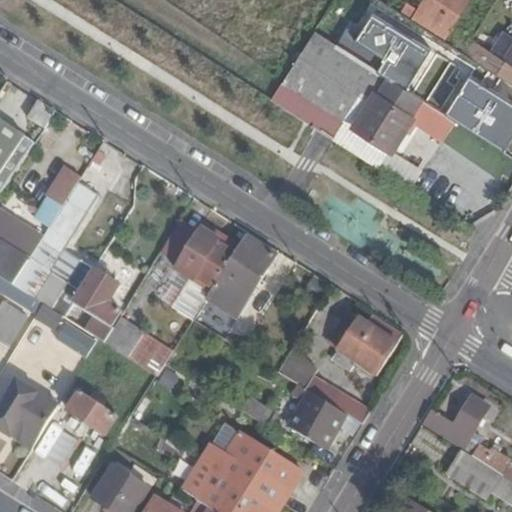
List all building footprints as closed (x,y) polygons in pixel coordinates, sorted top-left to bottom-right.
[(452,18),(424,0),(423,0),(411,19),(440,38),(444,40),(456,21),(452,18)] [(424,0),(452,18),(461,4),(458,2),(459,0),(424,0)] [(461,4),(452,18),(456,21),(467,0),(459,0),(458,2),(461,4)] [(511,48),(511,37),(503,31),(489,52),(504,62),(511,48)] [(412,119),(423,101),(402,88),(376,72),(314,32),(282,82),(392,152),(405,131),(412,119)] [(511,48),(504,62),(496,73),(511,83),(511,48)] [(511,83),(496,73),(491,70),(475,95),(511,118),(511,83)] [(381,169),(392,152),(282,82),(277,90),(271,99),(381,169)] [(45,129),(57,111),(39,100),(29,118),(45,129)] [(412,119),(405,131),(411,135),(418,123),(412,119)] [(0,124),(0,175),(26,138),(2,122),(0,124)] [(46,236),(75,191),(62,182),(33,228),(46,236)] [(79,184),(75,191),(46,236),(45,239),(34,256),(15,286),(45,305),(65,318),(68,320),(76,307),(94,318),(86,331),(102,341),(105,343),(120,320),(124,313),(113,305),(123,288),(66,252),(101,198),(79,184)] [(0,277),(15,286),(34,256),(45,239),(0,210),(0,277)] [(164,256),(181,266),(201,236),(184,225),(164,256)] [(204,231),(201,236),(181,266),(177,273),(211,295),(238,252),(204,231)] [(211,295),(206,302),(237,321),(278,258),(247,237),(238,252),(211,295)] [(127,282),(136,271),(111,253),(103,264),(127,282)] [(211,295),(177,273),(169,285),(204,307),(206,302),(211,295)] [(15,286),(0,277),(0,292),(38,316),(45,305),(15,286)] [(377,378),(406,332),(357,301),(342,327),(346,329),(340,338),(345,341),(343,344),(346,346),(340,356),(377,378)] [(29,319),(3,303),(0,307),(0,340),(12,348),(29,319)] [(65,318),(45,305),(38,316),(36,319),(56,332),(65,318)] [(142,333),(120,320),(105,343),(127,357),(142,333)] [(97,343),(67,324),(57,340),(86,359),(97,343)] [(307,329),(293,353),(320,370),(335,346),(307,329)] [(21,350),(36,355),(43,335),(28,330),(21,350)] [(71,385),(86,365),(77,357),(61,378),(71,385)] [(0,409),(0,431),(13,440),(19,431),(38,443),(51,421),(61,406),(18,380),(0,409)] [(315,380),(308,391),(349,417),(363,425),(370,413),(315,380)] [(92,400),(73,387),(61,406),(51,421),(100,451),(121,418),(107,409),(111,404),(95,395),(92,400)] [(308,391),(306,390),(301,400),(317,409),(312,417),(304,412),(293,429),(326,450),(349,417),(308,391)] [(455,424),(434,410),(423,429),(462,452),(511,482),(511,464),(474,441),(493,410),(472,397),(455,424)] [(243,411),(271,429),(278,417),(250,399),(243,411)] [(228,455),(241,434),(226,424),(212,445),(228,455)] [(32,452),(38,443),(19,431),(13,440),(32,452)] [(282,511),(306,475),(241,434),(228,455),(212,445),(183,491),(200,502),(193,511),(282,511)] [(79,470),(94,476),(103,454),(88,448),(79,470)] [(511,504),(511,482),(462,452),(448,475),(488,501),(493,493),(511,504)] [(111,511),(141,511),(154,492),(115,468),(95,501),(111,511)] [(150,511),(180,511),(158,499),(150,511)] [(404,511),(430,511),(412,501),(404,511)]
